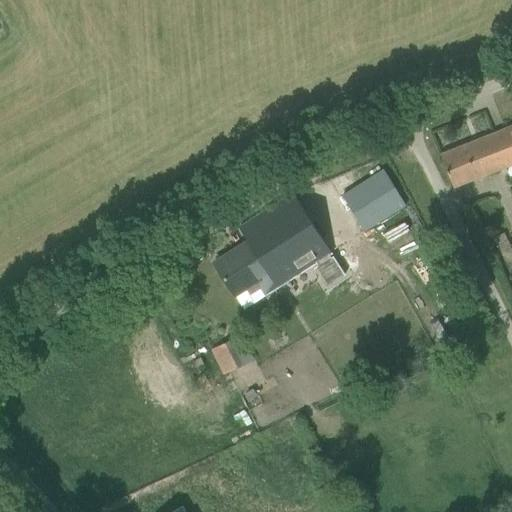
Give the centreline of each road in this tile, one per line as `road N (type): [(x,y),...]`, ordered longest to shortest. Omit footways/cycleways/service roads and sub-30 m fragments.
road 1 (unclassified): [(0,346),(228,207),(405,124)]
road 2 (unclassified): [(511,329),(405,124)]
